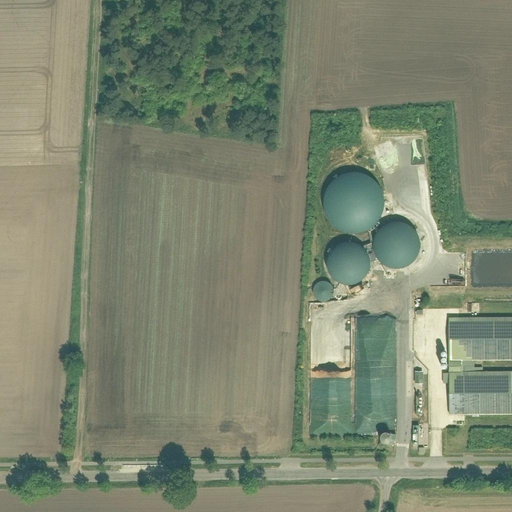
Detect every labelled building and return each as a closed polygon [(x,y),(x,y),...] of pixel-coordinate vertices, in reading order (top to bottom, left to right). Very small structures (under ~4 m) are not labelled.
[(384,207),(384,197),(380,187),(374,179),(365,174),(355,172),(344,173),(335,178),(328,185),(324,194),(323,205),(325,215),(331,223),(338,229),(347,233),(357,233),(367,230),(375,225),(381,217),(384,207)] [(421,249),(421,241),(418,233),(413,227),(406,223),(398,221),(390,222),(383,225),(377,231),(374,239),(373,247),(375,255),(379,261),(385,266),(392,268),(400,269),(407,267),(413,263),(418,257),(421,249)] [(369,266),(369,259),(366,252),(362,246),(356,242),(348,240),(341,241),(334,244),(329,250),(326,256),(325,264),(327,271),(330,277),(336,281),(342,284),(349,284),(356,283),(362,279),(366,273),(369,266)] [(333,293),(333,290),(332,286),(330,284),(327,282),(323,281),(320,281),(317,283),(314,285),(313,288),(312,292),(313,295),(315,298),(317,300),(320,301),(324,301),(327,301),(329,299),(332,296),(333,293)] [(511,317),(453,318),(453,341),(493,340),(503,340),(503,328),(511,328),(511,317)] [(417,382),(424,383),(426,372),(419,371),(417,382)]
